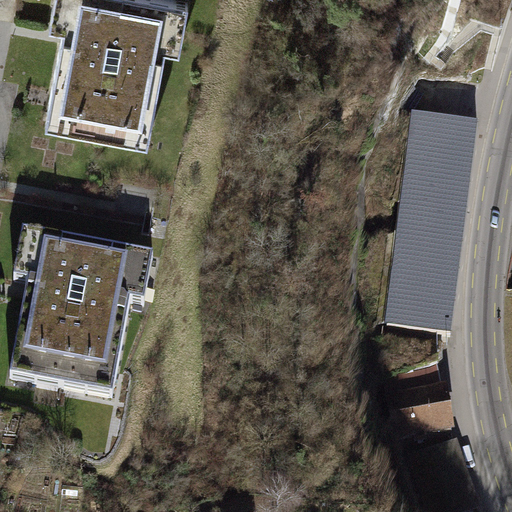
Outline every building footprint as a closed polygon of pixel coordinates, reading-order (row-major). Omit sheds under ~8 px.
[(209,8),(164,0),(65,0),(60,27),(75,33),(58,128),(168,148),(185,52),(201,55),(209,8)] [(478,126),(414,118),(385,330),(449,339),(478,126)] [(173,265),(37,238),(27,287),(39,290),(21,384),(129,406),(148,307),(164,310),(173,265)] [(387,397),(393,441),(452,432),(445,389),(387,397)] [(477,511),(454,444),(410,460),(428,511),(477,511)]
